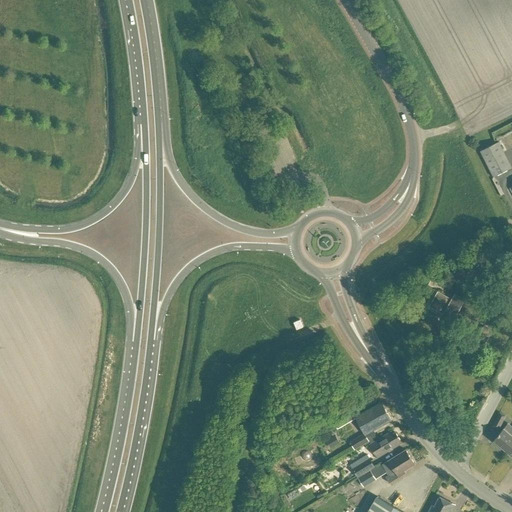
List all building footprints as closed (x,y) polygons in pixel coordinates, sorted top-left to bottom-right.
[(492,179),(511,169),(498,144),(479,153),(492,179)] [(453,321),(465,299),(455,293),(452,299),(438,291),(430,306),(444,314),(443,315),(453,321)] [(482,349),(492,331),(484,326),(480,332),(479,331),(474,339),(476,340),(474,345),(482,349)] [(373,431),(391,420),(382,403),(356,417),(365,434),(350,442),(355,449),(376,437),(373,431)] [(500,413),(493,426),(498,429),(505,416),(500,413)] [(511,426),(508,423),(493,441),(505,450),(511,441),(511,426)] [(398,442),(400,440),(395,432),(393,434),(392,431),(369,445),(377,458),(388,451),(389,451),(392,449),(393,448),(399,444),(398,442)] [(330,448),(337,444),(333,436),(326,440),(330,448)] [(404,471),(415,464),(406,450),(377,467),(382,475),(387,472),(388,475),(386,476),(390,482),(405,473),(404,471)] [(352,468),(358,477),(375,467),(369,458),(352,468)] [(370,470),(358,478),(364,487),(376,479),(370,470)] [(403,511),(377,497),(368,511),(403,511)] [(451,511),(455,505),(439,497),(434,506),(432,505),(428,511),(451,511)]
